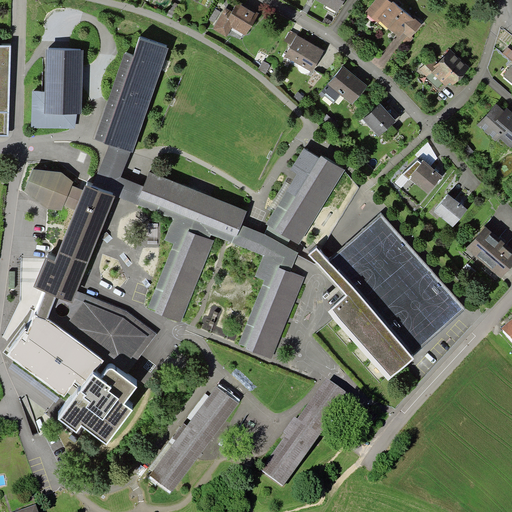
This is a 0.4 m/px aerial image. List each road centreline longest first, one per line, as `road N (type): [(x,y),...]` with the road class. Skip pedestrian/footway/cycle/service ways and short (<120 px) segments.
road 1 (residential): [(261,0),(363,58),(426,126)]
road 2 (residential): [(15,147),(0,295)]
road 3 (residential): [(19,0),(15,147)]
road 4 (residential): [(502,14),(470,88),(426,126)]
